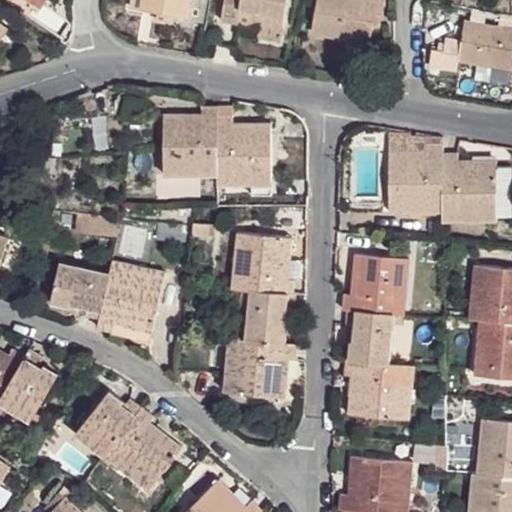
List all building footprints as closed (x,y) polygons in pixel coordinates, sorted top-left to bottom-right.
[(28,0),(41,8),(46,0),(28,0)] [(131,0),(130,8),(142,9),(143,0),(131,0)] [(143,0),(142,9),(159,12),(168,14),(185,17),(187,0),(143,0)] [(225,0),(222,20),(238,23),(240,7),(262,11),(261,17),(284,20),(287,0),(225,0)] [(317,0),(312,31),(348,36),(371,40),(373,25),(378,0),(385,2),(385,0),(317,0)] [(373,25),(381,26),(385,2),(378,0),(373,25)] [(240,7),(238,23),(259,27),(261,17),(262,11),(240,7)] [(159,12),(157,21),(167,23),(168,14),(159,12)] [(259,27),(258,38),(280,42),(284,20),(261,17),(259,27)] [(0,20),(0,39),(9,26),(0,20)] [(445,38),(441,67),(459,70),(459,62),(493,67),(511,69),(511,28),(465,20),(461,40),(445,38)] [(348,36),(346,46),(369,49),(371,40),(348,36)] [(511,75),(511,69),(493,67),(492,72),(511,75)] [(115,85),(114,110),(127,110),(127,86),(115,85)] [(127,110),(126,114),(143,116),(147,88),(127,86),(127,110)] [(165,114),(165,175),(218,174),(218,106),(203,106),(203,114),(203,120),(185,120),(185,114),(165,114)] [(218,174),(218,184),(253,184),(272,184),(272,123),(251,123),(251,129),(233,128),(233,123),(233,122),(233,107),(218,106),(218,174)] [(389,151),(390,212),(443,212),(444,152),(444,143),(428,143),(428,150),(428,157),(410,157),(410,150),(389,151)] [(443,212),(443,221),(497,221),(497,216),(497,167),(497,159),(476,160),(477,165),(458,166),(458,160),(458,152),(444,152),(443,212)] [(511,167),(497,167),(497,216),(511,216),(511,167)] [(253,184),(253,194),(272,194),(272,184),(253,184)] [(75,232),(118,238),(123,218),(78,212),(75,232)] [(194,222),(193,235),(215,237),(216,224),(194,222)] [(123,227),(123,251),(149,252),(149,228),(123,227)] [(238,232),(233,288),(238,288),(251,290),(289,292),(294,293),(295,279),(288,278),(290,259),(292,237),(238,232)] [(0,265),(10,237),(0,233),(0,265)] [(345,293),(343,309),(349,309),(394,313),(405,314),(409,258),(355,253),(353,276),(359,277),(357,294),(351,294),(345,293)] [(295,279),(300,279),(301,260),(290,259),(288,278),(295,279)] [(103,310),(98,327),(114,331),(116,324),(117,318),(135,322),(133,328),(152,332),(166,272),(114,260),(113,260),(111,272),(112,273),(103,310)] [(60,262),(51,301),(72,306),(73,304),(103,310),(112,273),(111,272),(60,262)] [(511,268),(474,265),(470,318),(479,319),(511,321),(511,268)] [(249,304),(246,340),(286,345),(289,324),(286,323),(288,308),(295,309),(297,293),(294,293),(289,292),(251,290),(238,288),(236,303),(237,303),(249,304)] [(237,303),(233,339),(246,340),(249,304),(237,303)] [(351,340),(350,360),(390,364),(394,313),(349,309),(348,323),(356,324),(354,340),(351,340)] [(117,318),(116,324),(133,328),(135,322),(117,318)] [(511,321),(479,319),(475,374),(511,377),(511,321)] [(346,339),(351,340),(354,340),(356,324),(348,323),(346,339)] [(229,338),(225,391),(286,397),(288,377),(282,376),(284,359),(289,359),(297,360),(298,345),(286,345),(246,340),(233,339),(229,338)] [(0,348),(0,401),(27,356),(14,348),(10,355),(0,348)] [(27,356),(0,401),(32,420),(59,374),(45,365),(44,367),(39,365),(43,357),(31,349),(27,356)] [(350,393),(348,413),(410,419),(415,366),(390,364),(350,360),(346,360),(345,374),(352,375),(358,375),(356,394),(350,393)] [(110,390),(76,433),(105,455),(138,415),(144,407),(132,397),(125,405),(121,402),(123,400),(110,390)] [(138,415),(105,455),(119,466),(133,477),(149,490),(182,446),(167,434),(162,439),(146,427),(150,422),(155,416),(144,407),(138,415)] [(511,420),(482,418),(477,474),(511,476),(511,420)] [(146,427),(162,439),(167,434),(150,422),(146,427)] [(342,493),(340,509),(344,509),(380,511),(408,511),(413,462),(352,455),(350,477),(356,477),(354,494),(349,494),(342,493)] [(0,484),(2,482),(11,467),(0,460),(0,484)] [(115,471),(129,482),(133,477),(119,466),(115,471)] [(472,473),(468,511),(511,511),(511,476),(477,474),(472,473)] [(220,478),(185,511),(261,511),(263,511),(252,499),(246,505),(242,509),(230,496),(234,492),(220,478)] [(44,508),(48,511),(50,511),(66,496),(60,491),(44,508)] [(230,496),(242,509),(246,505),(234,492),(230,496)] [(83,511),(66,496),(50,511),(83,511)]
